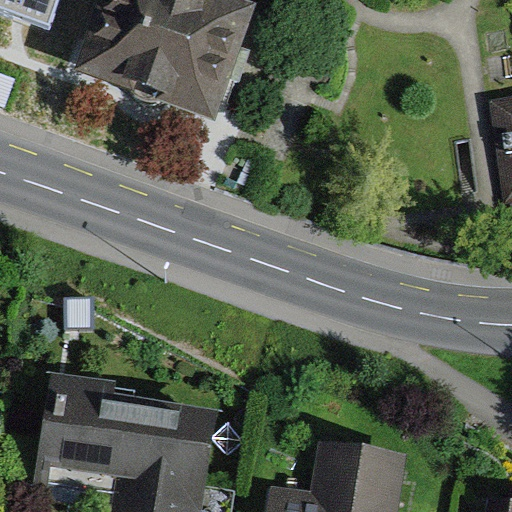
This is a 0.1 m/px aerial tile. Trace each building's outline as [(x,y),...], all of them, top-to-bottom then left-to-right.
[(60,0),(0,0),(0,13),(19,21),(49,31),(60,0)] [(254,13),(214,0),(111,0),(89,67),(221,111),(254,13)] [(511,102),(496,104),(506,199),(511,198),(511,102)] [(116,388),(53,378),(39,474),(119,486),(114,511),(203,511),(218,419),(113,403),(116,388)] [(394,511),(402,456),(317,445),(310,493),(269,488),(265,511),(394,511)] [(489,511),(511,511),(511,503),(491,500),(489,511)]
